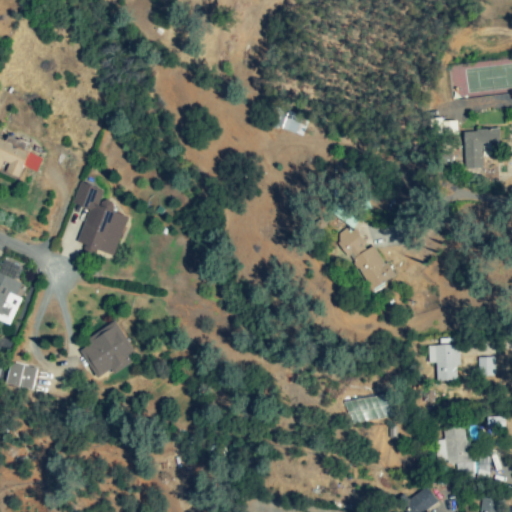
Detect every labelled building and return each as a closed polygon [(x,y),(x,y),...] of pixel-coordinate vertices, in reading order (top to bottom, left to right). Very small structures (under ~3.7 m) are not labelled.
[(274,128),(301,138),(307,120),(280,110),(274,128)] [(498,130),(461,131),(462,170),(489,169),(489,145),(498,144),(498,130)] [(0,140),(0,163),(1,162),(7,164),(3,174),(17,179),(21,168),(35,173),(41,159),(23,152),(25,145),(5,136),(3,142),(0,140)] [(341,175),(330,177),(333,191),(343,189),(341,175)] [(126,217),(112,213),(114,207),(98,203),(102,191),(77,183),(70,205),(86,210),(75,245),(113,257),(126,217)] [(365,293),(391,279),(373,245),(365,249),(353,227),(334,237),(365,293)] [(0,322),(9,326),(20,299),(14,296),(20,284),(15,282),(20,268),(1,261),(0,264),(0,322)] [(137,357),(112,323),(74,350),(96,381),(109,371),(111,375),(137,357)] [(433,364),(434,382),(455,381),(454,368),(457,368),(457,346),(425,347),(425,364),(433,364)] [(492,358),(476,358),(476,378),(493,377),(492,358)] [(35,370),(9,364),(4,385),(30,391),(35,370)] [(440,431),(441,441),(431,442),(434,465),(453,463),(454,474),(470,473),(467,441),(463,441),(461,429),(440,431)] [(500,511),(501,511),(504,511),(507,511),(508,502),(480,498),(478,511),(500,511)]
